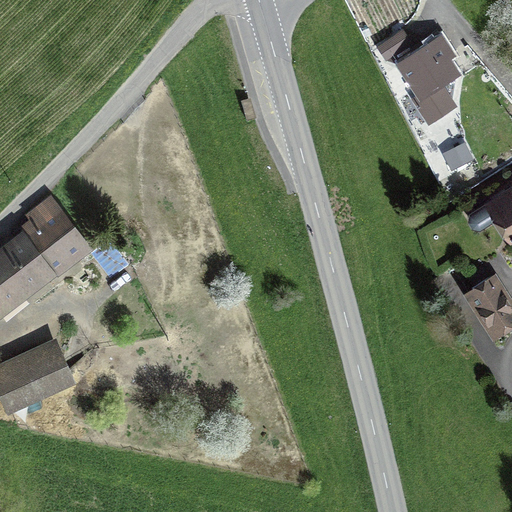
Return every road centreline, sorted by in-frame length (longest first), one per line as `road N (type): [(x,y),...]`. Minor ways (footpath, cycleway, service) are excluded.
road 1 (tertiary): [(392,511),(258,0)]
road 2 (residential): [(214,0),(0,226)]
